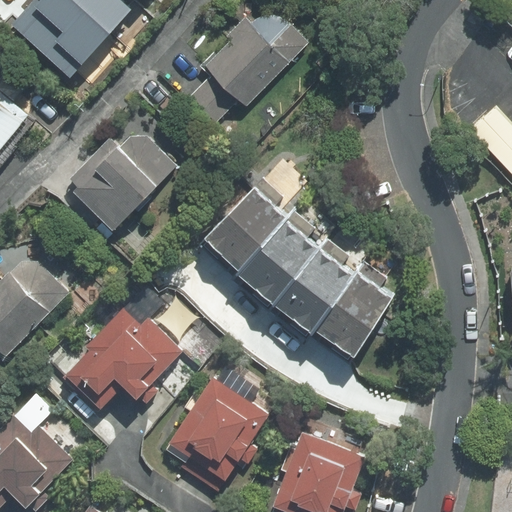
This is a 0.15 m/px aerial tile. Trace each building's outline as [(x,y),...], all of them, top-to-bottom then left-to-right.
[(120,0),(32,0),(11,24),(69,77),(131,10),(120,0)] [(228,42),(200,70),(207,77),(186,99),(213,126),(233,105),(241,113),(307,45),(287,25),(280,21),(274,19),(265,18),(257,19),(251,23),(248,26),(242,20),(224,39),(228,42)] [(0,81),(0,95),(11,104),(24,89),(6,74),(0,81)] [(0,95),(0,145),(25,117),(11,104),(0,95)] [(68,197),(106,234),(173,167),(143,138),(125,139),(115,149),(106,140),(64,183),(73,191),(68,197)] [(259,178),(249,189),(269,207),(279,197),(259,178)] [(249,189),(245,185),(194,242),(229,273),(277,219),(280,216),(269,207),(249,189)] [(280,216),(277,219),(299,238),(309,228),(287,208),(280,216)] [(299,238),(277,219),(229,273),(265,305),(313,249),(299,238)] [(321,239),(313,249),(335,266),(344,256),(321,239)] [(335,266),(313,249),(265,305),(298,333),(302,328),(343,273),(335,266)] [(0,360),(1,361),(65,296),(25,256),(0,280),(0,360)] [(359,262),(351,272),(371,288),(379,278),(359,262)] [(506,270),(500,271),(504,336),(511,335),(511,267),(506,268),(506,270)] [(351,272),(347,269),(343,273),(302,328),(342,358),(387,299),(371,288),(351,272)] [(118,306),(78,346),(82,351),(58,375),(95,411),(98,407),(96,405),(116,385),(138,407),(152,393),(145,386),(180,350),(143,314),(135,323),(118,306)] [(263,415),(207,379),(198,393),(193,390),(182,408),(187,411),(162,450),(182,462),(178,468),(216,492),(224,480),(221,478),(234,458),(244,464),(253,449),(244,444),(263,415)] [(10,417),(0,425),(0,501),(7,495),(22,511),(33,511),(50,496),(42,488),(69,463),(35,427),(27,434),(10,417)] [(359,455),(299,431),(292,448),(285,446),(275,469),(283,472),(266,511),(334,511),(338,505),(347,509),(354,492),(346,488),(359,455)]
